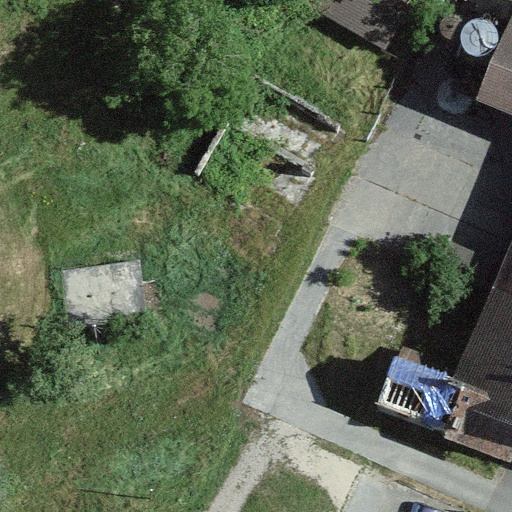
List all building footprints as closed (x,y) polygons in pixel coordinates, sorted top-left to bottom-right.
[(318,0),(313,10),(381,51),(404,12),(384,0),(318,0)] [(511,454),(511,26),(477,107),(511,122),(511,245),(451,386),(395,362),(375,410),(507,467),(511,454)] [(458,50),(462,62),(472,69),(485,68),(494,59),(496,49),(492,40),(485,33),(475,32),(463,38),(458,50)] [(341,130),(253,79),(195,177),(283,229),(341,130)] [(138,263),(68,271),(75,329),(145,321),(138,263)]
